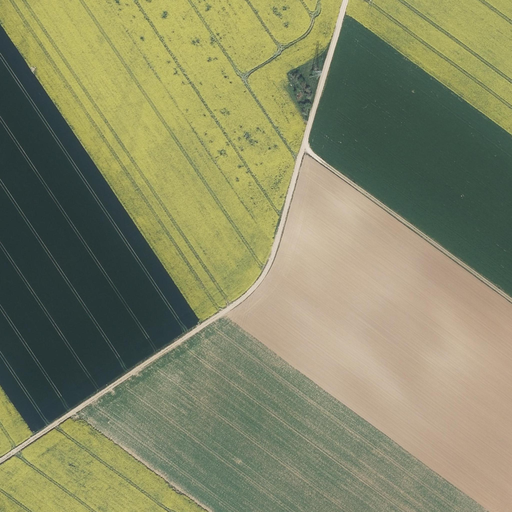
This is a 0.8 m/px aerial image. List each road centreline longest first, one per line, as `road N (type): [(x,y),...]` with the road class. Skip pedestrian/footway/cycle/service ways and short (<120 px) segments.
road 1 (track): [(303,145),(267,270),(250,291),(0,460)]
road 2 (track): [(511,302),(303,145)]
road 3 (track): [(345,0),(303,145)]
